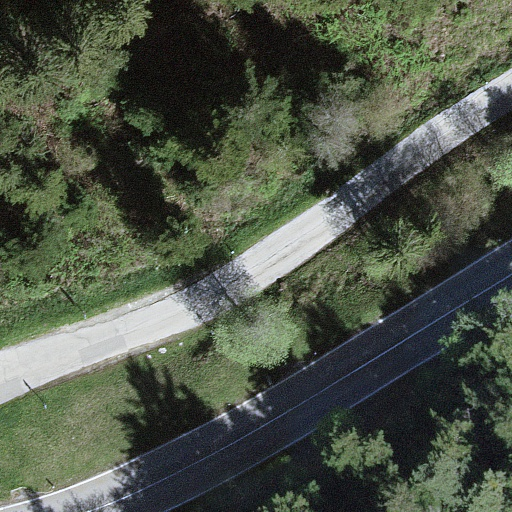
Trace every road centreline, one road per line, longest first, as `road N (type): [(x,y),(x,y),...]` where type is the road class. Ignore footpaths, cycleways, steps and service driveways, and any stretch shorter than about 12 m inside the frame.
road 1 (unclassified): [(511,101),(333,227),(238,280),(0,385)]
road 2 (tertiary): [(82,511),(279,416),(511,274)]
